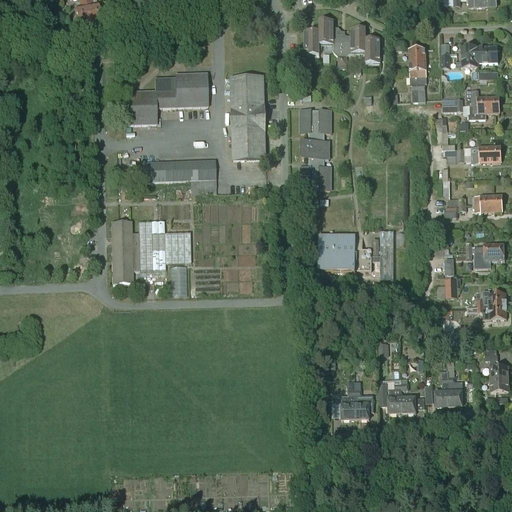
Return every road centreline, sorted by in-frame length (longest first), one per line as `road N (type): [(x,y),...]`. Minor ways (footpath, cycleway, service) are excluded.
road 1 (residential): [(280,19),(284,298),(117,306),(101,287)]
road 2 (track): [(423,115),(431,279),(424,298),(404,314),(284,298)]
road 3 (residential): [(101,287),(95,46)]
road 4 (residential): [(511,28),(394,33),(330,7),(280,19)]
road 5 (residential): [(327,441),(511,423)]
road 6 (residential): [(247,0),(133,38)]
